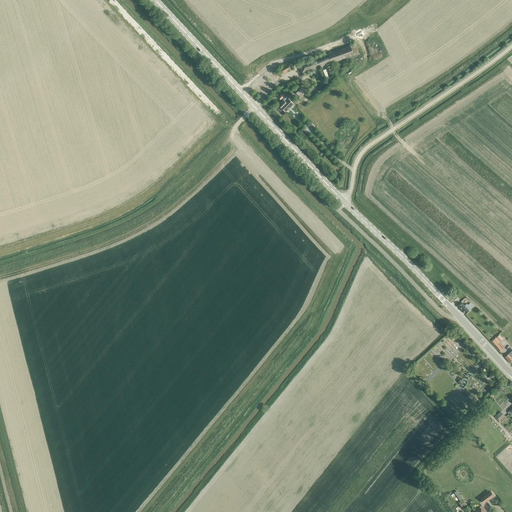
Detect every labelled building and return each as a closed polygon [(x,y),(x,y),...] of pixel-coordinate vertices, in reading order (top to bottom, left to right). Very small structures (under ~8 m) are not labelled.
[(303,74),(359,54),(355,44),(299,64),(303,74)] [(281,75),(292,69),(289,64),(278,70),(281,75)] [(301,98),(306,92),(299,85),(294,91),(301,98)] [(285,112),(293,104),(288,98),(290,96),(288,94),(286,96),(282,93),(278,97),(282,101),(278,105),(285,112)] [(465,314),(473,306),(470,303),(468,305),(467,304),(464,306),(462,303),(458,306),(465,314)] [(499,412),(495,416),(499,420),(504,416),(499,412)] [(462,507),(467,504),(457,490),(454,492),(461,501),(459,502),(462,507)] [(480,499),(484,503),(493,496),(490,491),(480,499)]
